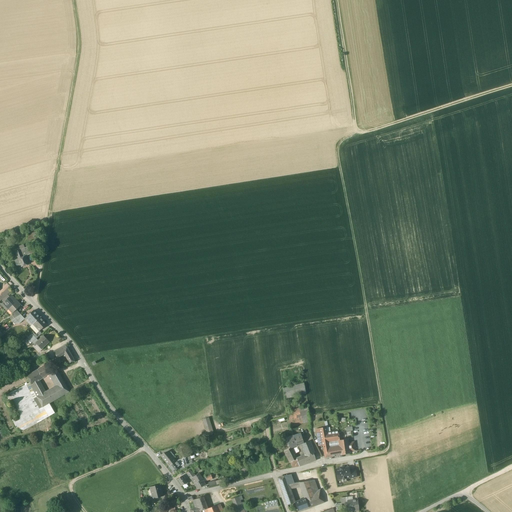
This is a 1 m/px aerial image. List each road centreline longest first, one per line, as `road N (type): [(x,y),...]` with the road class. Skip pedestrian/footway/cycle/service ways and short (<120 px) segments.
road 1 (track): [(384,451),(337,147),(357,133),(511,85)]
road 2 (track): [(35,305),(79,56),(73,0)]
road 3 (tertiary): [(181,495),(54,323),(0,266)]
road 4 (track): [(357,133),(336,0)]
road 5 (track): [(29,500),(144,448)]
